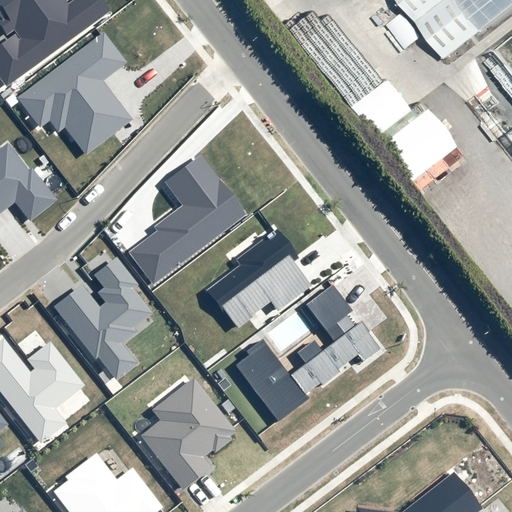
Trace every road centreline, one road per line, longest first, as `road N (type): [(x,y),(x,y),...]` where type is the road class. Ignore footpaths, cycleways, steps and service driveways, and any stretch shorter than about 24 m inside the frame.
road 1 (residential): [(467,345),(240,59)]
road 2 (residential): [(240,59),(52,250),(0,290)]
road 3 (residential): [(467,345),(248,511)]
